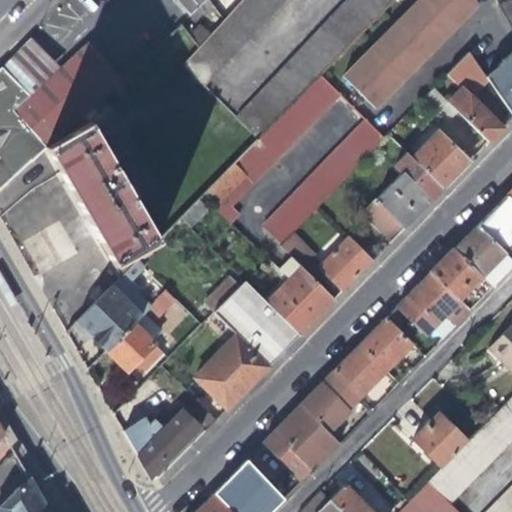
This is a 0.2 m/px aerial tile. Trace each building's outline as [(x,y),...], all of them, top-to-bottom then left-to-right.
[(239,0),(235,5),(224,17),(210,32),(197,47),(181,64),(203,86),(283,0),(239,0)] [(346,0),(234,117),(255,138),(317,75),(341,50),(366,25),(390,0),(346,0)] [(470,0),(415,0),(340,76),(373,108),(473,5),(470,0)] [(189,36),(197,47),(210,32),(200,23),(187,34),(189,36)] [(27,41),(1,67),(30,95),(56,71),(27,41)] [(87,43),(56,71),(30,95),(0,122),(0,188),(121,79),(87,43)] [(511,47),(500,60),(509,75),(511,80),(511,47)] [(448,104),(455,111),(487,142),(500,128),(468,97),(477,88),(486,79),(484,76),(466,50),(442,75),(459,93),(448,104)] [(492,88),(509,75),(500,60),(484,76),(486,79),(492,88)] [(0,122),(30,95),(1,67),(0,67),(0,122)] [(239,192),(337,94),(317,75),(255,138),(221,173),(239,192)] [(511,80),(509,75),(492,88),(511,117),(511,116),(511,93),(511,92),(511,90),(511,80)] [(443,122),(455,111),(448,104),(431,87),(420,98),(443,122)] [(261,224),(279,243),(289,231),(316,205),(381,137),(363,119),(261,224)] [(45,149),(118,277),(120,275),(135,260),(155,239),(129,194),(150,181),(123,134),(101,146),(88,124),(45,149)] [(437,133),(411,159),(441,189),(454,175),(466,162),(437,133)] [(361,210),(391,240),(416,214),(441,189),(411,159),(404,151),(391,164),(399,173),(361,210)] [(228,204),(239,192),(221,173),(205,189),(216,200),(210,206),(228,223),(237,213),(228,204)] [(205,189),(195,198),(207,209),(210,206),(216,200),(205,189)] [(475,226),(492,244),(505,231),(511,223),(511,204),(504,197),(491,210),(475,226)] [(188,228),(207,209),(195,198),(177,217),(188,228)] [(481,280),(505,256),(492,244),(475,226),(464,237),(451,250),(481,280)] [(312,254),(289,231),(279,243),(277,244),(289,256),(300,267),(312,254)] [(505,231),(492,244),(505,256),(511,263),(511,243),(508,239),(511,236),(505,231)] [(355,277),(371,260),(346,235),(315,267),(339,293),(355,277)] [(428,273),(458,303),(481,280),(451,250),(440,261),(428,273)] [(288,280),(265,303),(297,335),(315,317),(332,300),(300,267),(289,256),(277,269),(288,280)] [(511,267),(511,263),(505,256),(481,280),(490,289),(511,267)] [(140,266),(135,260),(120,275),(125,281),(140,266)] [(19,304),(0,270),(0,288),(11,308),(19,304)] [(423,338),(458,303),(428,273),(412,289),(393,308),(423,338)] [(118,277),(108,287),(138,317),(149,307),(148,306),(133,291),(135,289),(125,281),(120,275),(118,277)] [(490,289),(481,280),(458,303),(467,312),(490,289)] [(297,335),(265,303),(242,281),(210,313),(233,335),(265,368),(282,351),(297,335)] [(138,317),(108,287),(76,321),(106,350),(132,324),(138,317)] [(150,306),(169,326),(185,310),(166,290),(150,306)] [(179,345),(197,326),(187,316),(169,334),(179,345)] [(370,332),(359,344),(385,370),(410,344),(384,318),(370,332)] [(160,351),(132,324),(106,350),(135,377),(160,351)] [(485,351),(511,376),(511,324),(501,335),(485,351)] [(247,387),(265,368),(233,335),(192,377),(225,409),(247,387)] [(358,397),(385,370),(359,344),(346,357),(332,371),(358,397)] [(332,371),(299,404),(328,432),(348,411),(346,409),(358,397),(332,371)] [(448,505),(511,440),(511,396),(464,445),(439,470),(426,483),(448,505)] [(328,432),(299,404),(260,444),(276,460),(299,482),(338,443),(328,432)] [(132,450),(148,478),(198,426),(181,408),(180,410),(177,407),(164,420),(166,423),(162,428),(148,415),(121,431),(132,450)] [(411,443),(439,470),(464,445),(437,417),(423,431),(411,443)] [(46,511),(43,506),(29,482),(0,511),(46,511)] [(260,506),(265,511),(269,511),(283,499),(267,483),(262,488),(269,496),(260,506)] [(455,511),(448,505),(426,483),(397,511),(455,511)] [(337,492),(329,500),(340,511),(368,511),(343,486),(337,492)] [(511,511),(511,487),(487,511),(511,511)] [(340,511),(329,500),(319,491),(306,504),(297,511),(340,511)] [(229,511),(211,493),(193,511),(229,511)]
